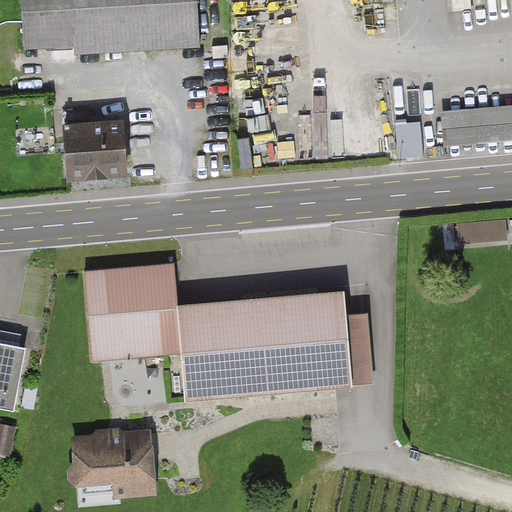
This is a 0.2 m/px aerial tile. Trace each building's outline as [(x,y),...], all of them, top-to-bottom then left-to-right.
[(203,49),(200,0),(25,0),(28,50),(77,48),(78,56),(203,49)] [(511,108),(441,114),(443,146),(511,140),(511,108)] [(124,128),(66,131),(69,184),(127,181),(124,128)] [(511,235),(511,220),(459,225),(461,242),(511,237),(511,235)] [(186,406),(378,389),(371,313),(353,314),(351,291),(181,307),(178,267),(86,275),(94,365),(182,357),(186,406)] [(26,352),(0,347),(0,413),(14,416),(26,352)] [(161,498),(156,434),(77,441),(83,505),(161,498)]
